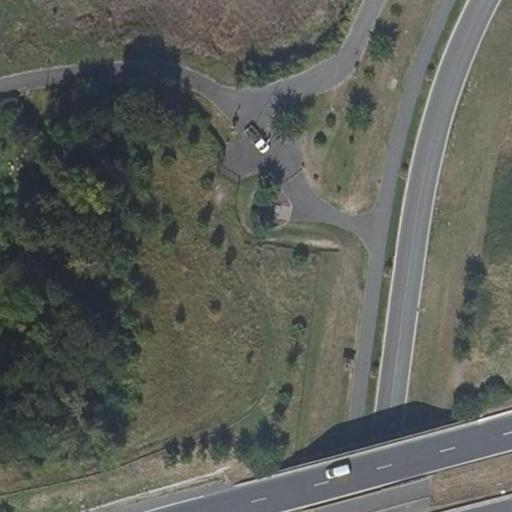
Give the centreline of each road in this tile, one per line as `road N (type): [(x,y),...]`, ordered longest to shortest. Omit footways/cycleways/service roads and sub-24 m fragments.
road 1 (tertiary): [(486,0),(438,129),(414,224),(378,511)]
road 2 (trunk): [(511,433),(220,511)]
